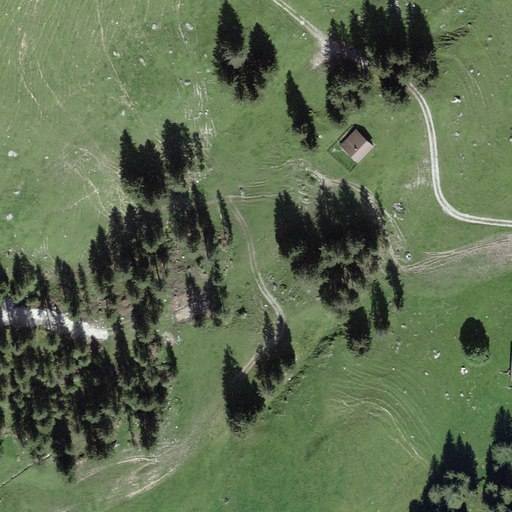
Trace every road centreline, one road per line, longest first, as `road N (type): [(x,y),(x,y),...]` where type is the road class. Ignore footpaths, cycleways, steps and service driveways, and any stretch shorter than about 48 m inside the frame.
road 1 (track): [(412,86),(428,116),(441,201),(465,216),(511,222)]
road 2 (track): [(412,86),(332,43),(276,0)]
